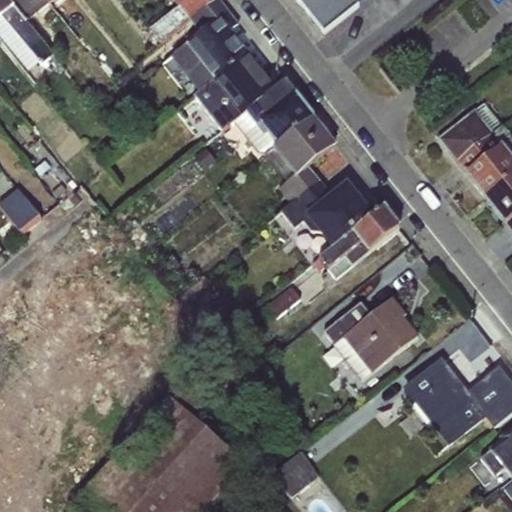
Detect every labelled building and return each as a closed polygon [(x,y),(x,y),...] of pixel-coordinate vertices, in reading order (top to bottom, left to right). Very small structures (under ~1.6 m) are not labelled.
[(27,22),(7,0),(0,0),(0,17),(1,17),(41,68),(54,56),(27,22)] [(47,0),(7,0),(27,22),(50,3),(47,0)] [(200,91),(248,54),(232,32),(237,24),(217,0),(167,0),(161,7),(166,14),(148,30),(160,45),(190,23),(199,35),(173,56),(200,91)] [(350,0),(293,0),(323,37),(358,9),(350,0)] [(230,128),(284,85),(273,71),(266,78),(248,54),(200,91),(193,96),(197,112),(203,113),(211,122),(210,129),(221,134),(230,128)] [(284,85),(230,128),(233,131),(244,123),(268,154),(312,119),(284,85)] [(482,200),(511,176),(511,140),(484,103),(437,139),(482,200)] [(291,207),(321,182),(310,169),(335,147),(312,119),(268,154),(264,157),(286,183),(277,191),(291,207)] [(511,176),(482,200),(496,219),(510,235),(511,235),(511,234),(511,176)] [(321,182),(291,207),(280,211),(294,230),(304,225),(326,254),(311,266),(318,274),(324,270),(335,282),(398,229),(383,210),(374,215),(347,183),(330,194),(321,182)] [(2,204),(24,231),(45,214),(23,187),(2,204)] [(356,306),(323,334),(360,383),(418,339),(392,299),(367,318),(356,306)] [(441,361),(402,391),(449,450),(488,419),(441,361)] [(128,511),(178,511),(234,449),(186,407),(108,495),(128,511)] [(511,425),(502,433),(503,437),(486,450),(511,480),(511,425)]
